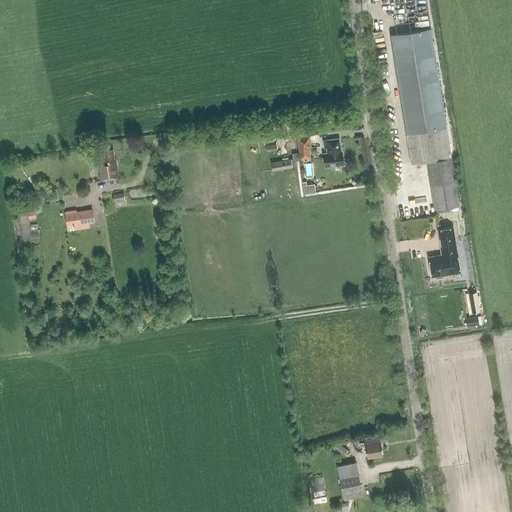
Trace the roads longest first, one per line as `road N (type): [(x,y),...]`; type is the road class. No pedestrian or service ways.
road 1 (tertiary): [(428,511),(349,0)]
road 2 (track): [(31,357),(395,300)]
